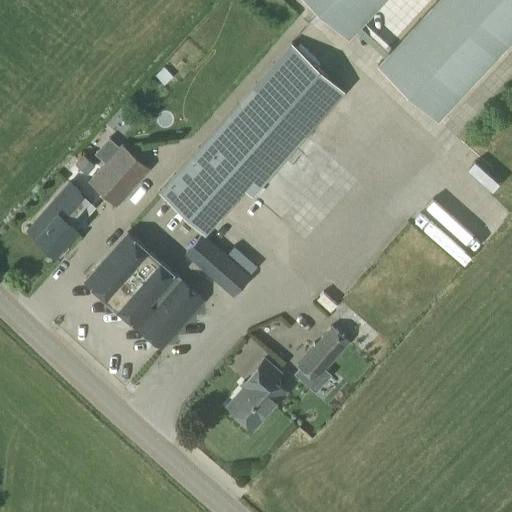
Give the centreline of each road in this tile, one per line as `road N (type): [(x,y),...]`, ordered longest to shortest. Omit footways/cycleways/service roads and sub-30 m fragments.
road 1 (tertiary): [(224,511),(0,305)]
road 2 (unknown): [(10,315),(78,239),(112,218),(158,240),(235,311)]
road 3 (unknown): [(235,311),(429,149)]
road 4 (unknown): [(429,149),(283,28)]
road 5 (unknown): [(130,426),(235,311)]
road 6 (unknown): [(429,149),(511,61)]
